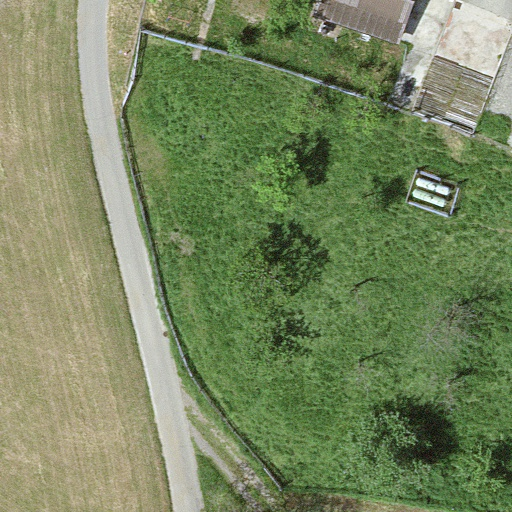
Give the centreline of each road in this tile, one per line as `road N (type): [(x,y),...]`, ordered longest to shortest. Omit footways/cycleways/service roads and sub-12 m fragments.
road 1 (residential): [(92,0),(113,175),(192,511)]
road 2 (track): [(173,414),(207,433),(271,511)]
